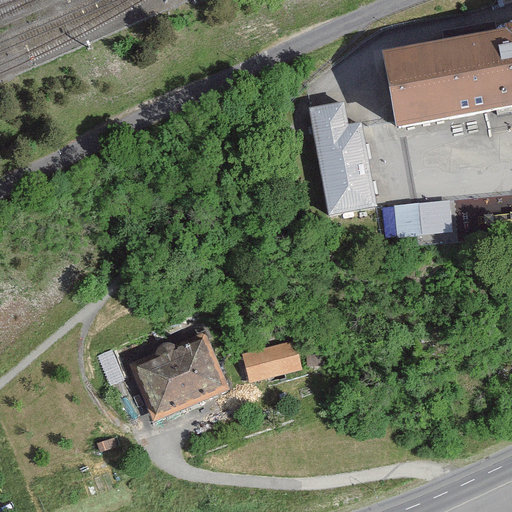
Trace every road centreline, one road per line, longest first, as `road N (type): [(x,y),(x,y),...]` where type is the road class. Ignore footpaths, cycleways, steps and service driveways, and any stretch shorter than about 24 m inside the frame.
road 1 (unclassified): [(404,0),(194,91),(0,189)]
road 2 (secondary): [(511,463),(400,511)]
